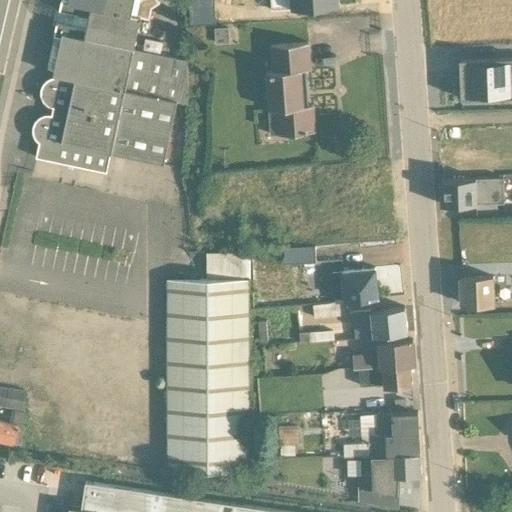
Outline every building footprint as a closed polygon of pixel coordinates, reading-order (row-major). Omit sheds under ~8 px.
[(60,0),(46,69),(53,70),(52,76),(45,80),(39,89),(40,100),(51,108),(49,115),(38,117),(32,125),(32,136),(38,143),(31,175),(102,191),(110,153),(164,164),(176,102),(188,104),(187,60),(133,49),(139,18),(148,19),(151,8),(159,3),(157,0),(60,0)] [(214,28),(214,42),(228,42),(228,28),(214,28)] [(269,134),(314,130),(313,105),(307,105),(305,69),(310,68),(308,42),(268,45),(271,70),(264,70),(269,134)] [(511,57),(458,59),(460,99),(511,97),(511,57)] [(502,204),(502,178),(440,179),(441,205),(502,204)] [(283,248),(283,265),(315,262),(314,247),(283,248)] [(166,278),(166,471),(248,470),(250,253),(205,253),(206,279),(166,278)] [(331,272),(334,302),(379,297),(375,266),(331,272)] [(493,277),(460,278),(460,292),(465,295),(465,303),(466,305),(494,304),(493,277)] [(313,318),(339,315),(337,302),(312,305),(313,318)] [(406,332),(404,307),(351,312),(353,339),(372,337),(372,336),(406,332)] [(265,321),(257,321),(257,342),(266,342),(265,321)] [(299,344),(333,341),(332,331),(298,333),(299,344)] [(409,365),(413,365),(411,340),(375,342),(375,352),(352,354),(352,368),(358,367),(409,365)] [(381,387),(410,385),(409,365),(358,367),(359,385),(381,384),(381,387)] [(0,441),(12,445),(20,445),(27,390),(0,386),(0,406),(11,409),(9,421),(0,419),(0,441)] [(394,410),(404,409),(404,400),(393,401),(394,410)] [(416,412),(359,415),(360,442),(367,442),(368,456),(418,454),(416,412)] [(297,426),(277,427),(278,447),(279,446),(280,457),(294,456),(294,446),(298,445),(297,426)] [(398,476),(419,475),(418,454),(360,457),(361,479),(357,479),(357,501),(398,507),(398,495),(397,494),(398,476)] [(277,460),(261,461),(262,485),(277,484),(277,460)] [(291,511),(85,481),(81,508),(68,506),(67,511),(291,511)]
